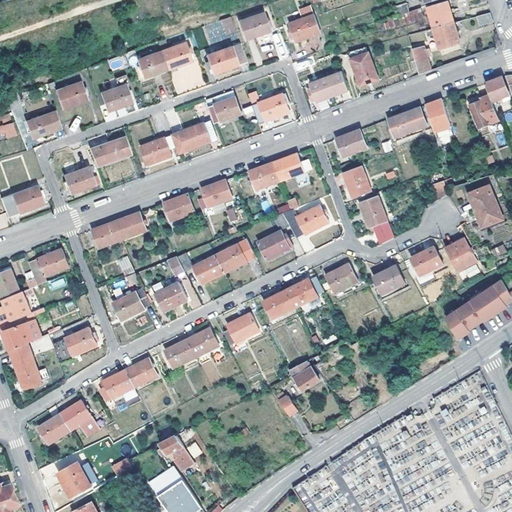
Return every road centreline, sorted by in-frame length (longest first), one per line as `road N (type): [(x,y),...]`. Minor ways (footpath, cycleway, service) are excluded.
road 1 (residential): [(312,132),(285,63),(41,152),(66,224)]
road 2 (secondary): [(245,511),(287,475),(485,349)]
road 3 (residential): [(312,132),(66,224)]
road 4 (residential): [(349,243),(117,353)]
road 5 (residential): [(511,55),(312,132)]
road 6 (residential): [(66,224),(117,353)]
road 7 (residential): [(117,353),(10,429)]
road 8 (track): [(124,0),(0,40)]
